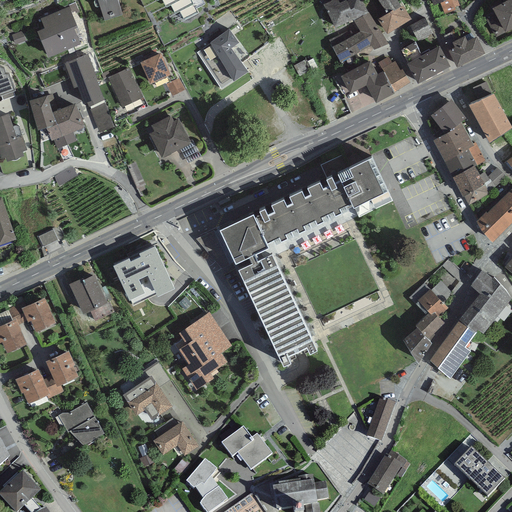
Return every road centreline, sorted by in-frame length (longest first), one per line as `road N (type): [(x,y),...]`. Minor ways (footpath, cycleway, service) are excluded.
road 1 (residential): [(490,254),(342,511)]
road 2 (residential): [(311,451),(240,316),(157,217)]
road 3 (primary): [(409,98),(157,217)]
road 4 (residential): [(0,184),(87,163),(127,183),(148,221)]
road 5 (residential): [(490,254),(409,98)]
road 6 (primary): [(148,221),(0,290)]
road 7 (residential): [(73,511),(0,399)]
